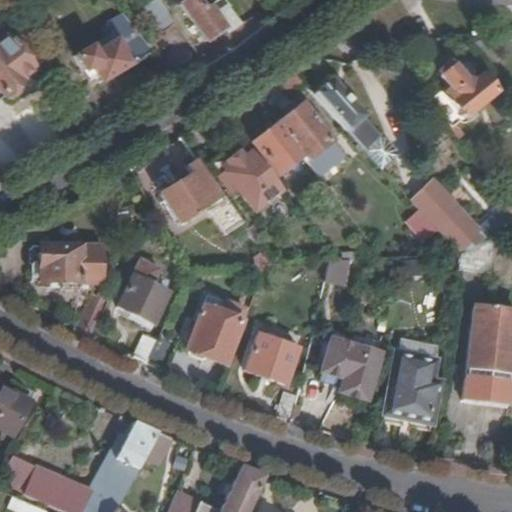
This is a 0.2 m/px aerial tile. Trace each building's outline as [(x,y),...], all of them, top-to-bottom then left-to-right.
[(159,34),(176,21),(159,0),(152,0),(141,9),(159,34)] [(226,29),(231,34),(244,24),(224,0),(223,0),(217,5),(212,0),(202,0),(200,2),(197,0),(185,0),(180,4),(208,41),(226,29)] [(100,82),(153,51),(123,13),(107,22),(118,39),(95,53),(92,48),(76,58),(85,72),(92,69),(100,82)] [(32,73),(7,42),(1,46),(0,45),(0,103),(4,100),(7,103),(11,103),(22,96),(18,89),(21,87),(19,83),(32,73)] [(442,89),(436,94),(458,119),(491,92),(476,75),(470,80),(462,79),(449,63),(446,65),(442,61),(432,70),(435,74),(432,77),(442,89)] [(288,65),(274,75),(294,97),(307,86),(288,65)] [(312,92),(376,165),(388,155),(373,138),(376,137),(359,118),(361,116),(329,78),(312,92)] [(303,104),(279,123),(304,155),(309,160),(333,141),(303,104)] [(304,155),(279,123),(254,143),(279,174),(304,155)] [(282,190),(251,151),(244,156),(240,151),(228,161),(222,153),(209,163),(233,192),(238,189),(256,211),(282,190)] [(223,195),(197,158),(187,165),(191,174),(161,194),(179,223),(223,195)] [(511,228),(497,206),(488,211),(493,219),(473,230),(426,178),(404,198),(454,255),(455,256),(477,245),(490,239),(511,228)] [(102,282),(102,248),(81,247),(80,240),(74,236),(64,237),(60,242),(60,247),(39,247),(38,283),(60,283),(60,290),(81,289),(81,283),(102,282)] [(477,245),(455,256),(453,273),(485,276),(490,239),(477,245)] [(142,256),(135,271),(156,281),(163,266),(142,256)] [(327,286),(349,284),(347,260),(324,262),(327,286)] [(156,281),(135,271),(121,301),(155,318),(169,287),(156,281)] [(101,292),(109,295),(114,285),(106,281),(101,292)] [(95,289),(76,328),(90,335),(109,295),(101,292),(95,289)] [(221,363),(244,310),(227,302),(221,316),(203,309),(186,349),(221,363)] [(461,398),(504,403),(511,318),(511,309),(470,304),(461,398)] [(147,333),(135,357),(148,363),(159,338),(147,333)] [(148,363),(165,371),(179,341),(161,333),(159,338),(148,363)] [(284,385),(298,349),(258,334),(245,369),(284,385)] [(364,348),(329,338),(320,365),(321,371),(340,377),(336,392),(362,399),(376,359),(362,355),(364,348)] [(400,416),(429,422),(436,379),(429,378),(431,359),(391,352),(379,421),(399,424),(400,416)] [(30,404),(0,386),(0,432),(11,439),(30,404)] [(284,391),(276,417),(289,421),(296,396),(284,391)] [(428,429),(429,422),(400,416),(399,424),(428,429)] [(156,433),(134,424),(127,437),(121,448),(114,444),(88,489),(36,466),(23,492),(68,511),(112,511),(115,509),(141,461),(156,433)] [(127,437),(120,433),(114,444),(121,448),(127,437)] [(169,439),(156,433),(141,461),(155,469),(169,439)] [(36,466),(13,456),(11,458),(1,482),(23,492),(36,466)] [(245,511),(262,476),(241,468),(220,511),(217,511),(176,493),(168,511),(245,511)] [(46,511),(47,511),(10,495),(6,507),(18,511),(46,511)]
